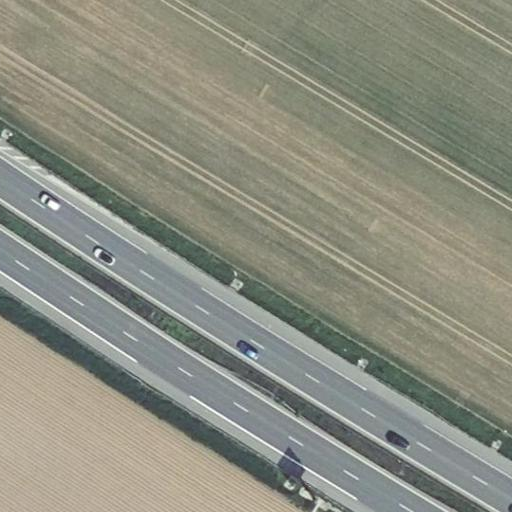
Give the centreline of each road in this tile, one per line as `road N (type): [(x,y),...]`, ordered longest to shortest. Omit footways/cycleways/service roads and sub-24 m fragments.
road 1 (motorway): [(511,498),(0,178)]
road 2 (motorway): [(0,251),(410,511)]
